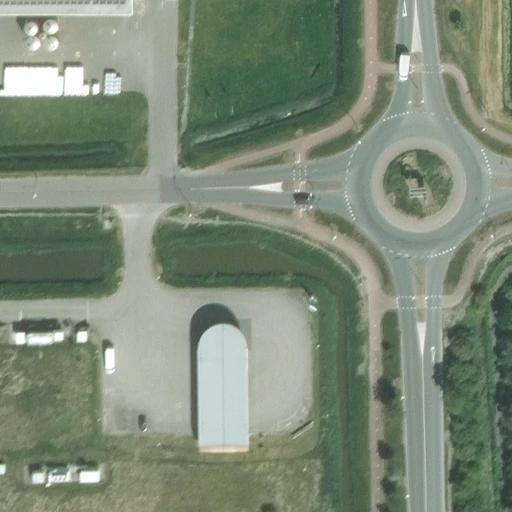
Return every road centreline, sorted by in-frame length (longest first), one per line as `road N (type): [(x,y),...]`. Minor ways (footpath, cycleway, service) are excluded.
road 1 (unclassified): [(169,190),(362,209)]
road 2 (unclassified): [(359,166),(169,190)]
road 3 (tertiary): [(400,243),(422,428)]
road 4 (tertiary): [(422,428),(436,243)]
road 5 (unclassified): [(169,190),(0,194)]
road 6 (tertiary): [(438,126),(422,0)]
road 7 (tertiary): [(407,0),(397,126)]
